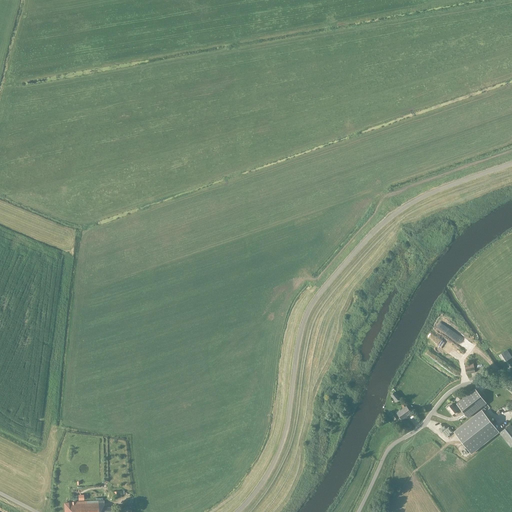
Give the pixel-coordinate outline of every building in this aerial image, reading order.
[(507,350),(501,354),(498,355),(503,363),(511,357),(507,350)] [(464,365),(465,369),(466,374),(475,372),(474,368),(473,363),(464,365)] [(452,404),(447,408),(452,414),(457,410),(456,409),(459,407),(463,413),(464,412),(468,416),(485,403),(474,389),(456,404),(457,405),(454,407),(452,404)] [(390,395),(396,402),(400,398),(394,392),(390,395)] [(406,406),(404,407),(403,405),(398,409),(400,410),(396,413),(401,419),(407,415),(411,413),(406,406)] [(498,432),(491,423),(484,413),(486,411),(484,408),(454,432),(471,453),(498,432)] [(511,426),(510,424),(499,433),(510,447),(511,446),(511,426)] [(101,493),(99,476),(64,480),(66,498),(101,493)] [(64,503),(64,511),(113,511),(113,507),(104,507),(103,501),(64,503)]
